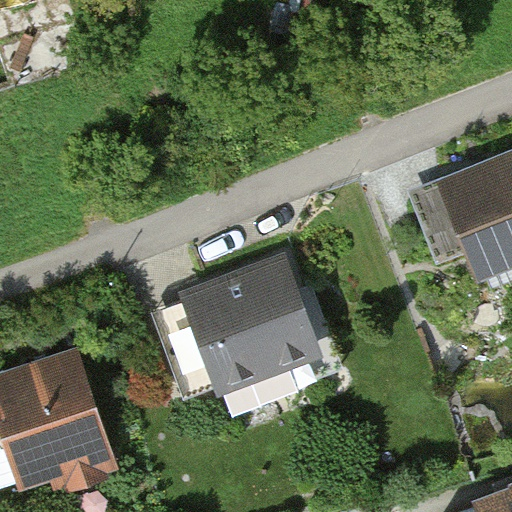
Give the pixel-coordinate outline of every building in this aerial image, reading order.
[(0,0),(0,15),(51,0),(0,0)] [(511,168),(440,196),(470,276),(511,259),(511,168)] [(291,252),(175,301),(211,387),(328,338),(291,252)] [(81,354),(0,385),(0,437),(23,495),(121,457),(81,354)] [(511,511),(511,481),(494,488),(501,511),(511,511)]
